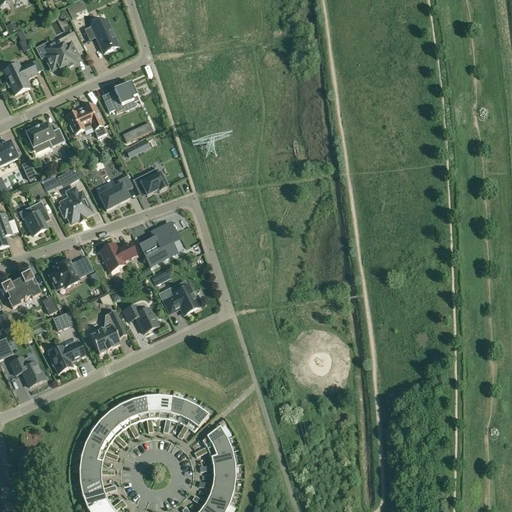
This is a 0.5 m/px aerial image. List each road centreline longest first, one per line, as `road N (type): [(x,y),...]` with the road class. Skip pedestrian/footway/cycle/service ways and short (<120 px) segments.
road 1 (residential): [(0,421),(228,313),(192,201),(0,267)]
road 2 (residential): [(0,128),(148,60),(128,0)]
